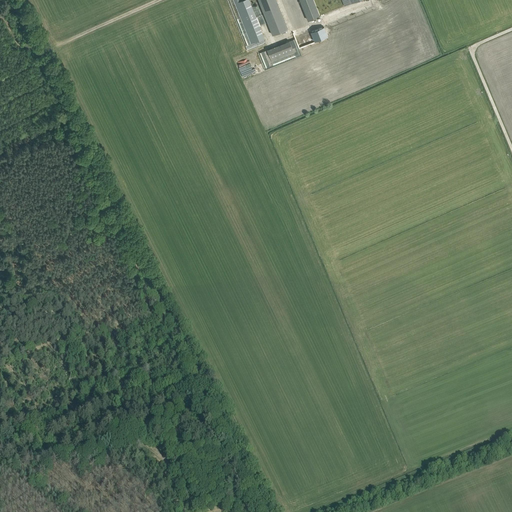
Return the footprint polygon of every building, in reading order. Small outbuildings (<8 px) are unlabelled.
[(234,0),(251,43),(246,45),(247,48),(265,41),(249,0),(242,0),(240,1),(239,0),(234,0)] [(286,25),(276,0),(258,0),(271,31),(286,25)] [(320,16),(313,0),(300,0),(308,20),(320,16)] [(311,32),(317,47),(320,46),(319,43),(322,42),(321,39),(328,37),(324,26),(311,32)] [(306,44),(310,42),(307,35),(303,37),(301,38),(302,42),(305,41),(306,44)] [(291,41),(258,51),(264,69),(297,59),(291,41)]
